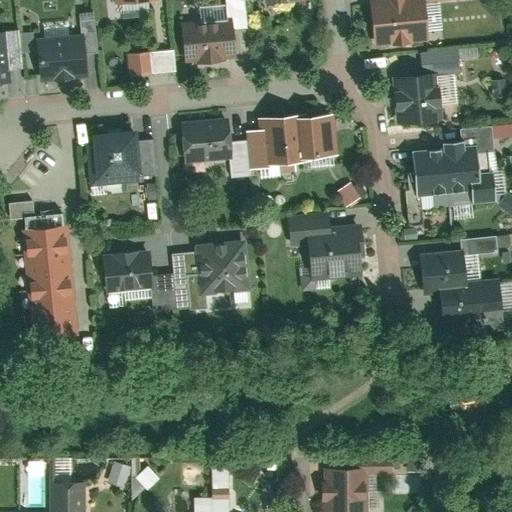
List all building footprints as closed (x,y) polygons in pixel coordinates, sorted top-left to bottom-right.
[(367,0),(371,40),(389,38),(389,41),(408,39),(407,36),(426,35),(422,0),(367,0)] [(436,30),(445,29),(443,1),(434,1),(436,30)] [(180,19),(185,65),(202,64),(202,66),(219,64),(219,62),(235,60),(231,14),(180,19)] [(33,41),(37,82),(54,81),(54,82),(71,80),(71,79),(88,77),(84,36),(33,41)] [(129,52),(131,75),(178,72),(177,49),(129,52)] [(430,66),(390,70),(391,86),(389,86),(390,103),(393,103),(394,119),(434,116),(433,99),(435,99),(433,82),(431,83),(430,66)] [(302,117),(302,114),(258,119),(259,129),(247,131),(251,168),(263,167),(263,168),(307,163),(307,161),(337,158),(333,114),(302,117)] [(232,160),(228,120),(179,125),(183,165),(232,160)] [(135,132),(89,137),(94,188),(141,183),(135,132)] [(476,143),(412,149),(416,195),(481,189),(476,143)] [(355,182),(338,189),(346,206),(362,198),(355,182)] [(357,227),(332,229),(330,212),(286,216),(289,248),(305,246),(309,283),(358,278),(357,259),(361,259),(357,227)] [(78,356),(63,216),(21,220),(36,361),(78,356)] [(251,292),(246,240),(193,245),(198,298),(251,292)] [(467,249),(420,252),(423,289),(440,288),(470,285),(467,249)] [(155,291),(150,250),(98,255),(102,297),(155,291)] [(487,284),(470,285),(440,288),(443,320),(490,317),(487,284)] [(215,463),(215,495),(196,496),(196,511),(230,511),(231,463),(215,463)] [(139,475),(150,486),(160,476),(150,465),(139,475)] [(324,472),(324,511),(365,511),(366,471),(324,472)]
